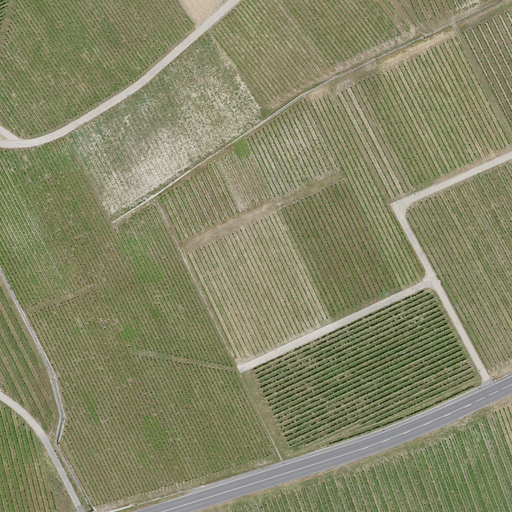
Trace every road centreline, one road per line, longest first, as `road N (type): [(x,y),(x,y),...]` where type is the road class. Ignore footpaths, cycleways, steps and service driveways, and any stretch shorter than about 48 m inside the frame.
road 1 (secondary): [(163,511),(350,454),(511,384)]
road 2 (track): [(511,156),(396,207),(494,393)]
road 3 (track): [(17,145),(44,143),(147,81),(236,0)]
road 4 (track): [(434,278),(242,367)]
road 5 (track): [(82,511),(44,435),(0,394)]
